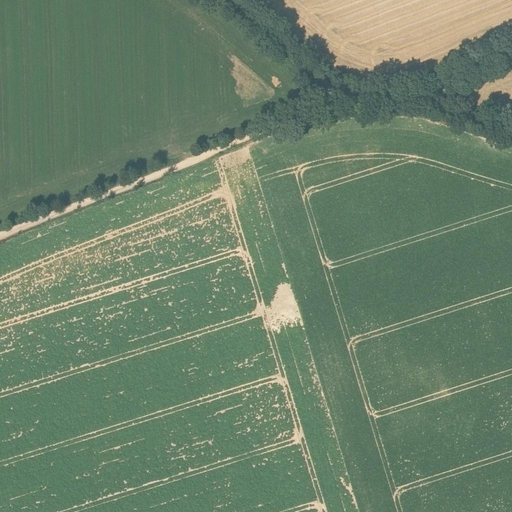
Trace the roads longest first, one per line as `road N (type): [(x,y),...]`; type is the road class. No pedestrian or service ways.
road 1 (track): [(336,95),(0,234)]
road 2 (track): [(224,0),(336,95)]
